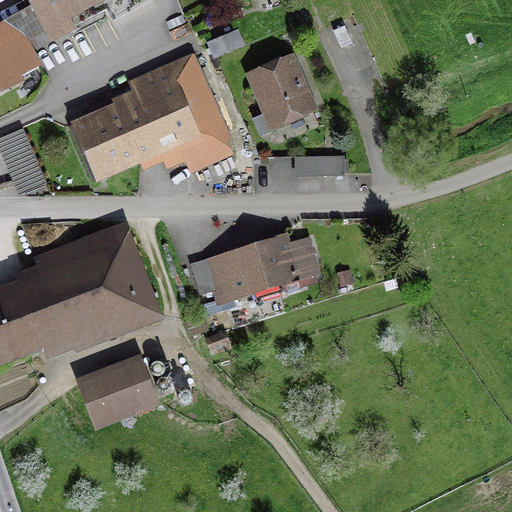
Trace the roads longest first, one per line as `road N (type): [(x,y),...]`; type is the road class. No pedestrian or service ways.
road 1 (residential): [(511,160),(448,185),(353,206),(0,208)]
road 2 (track): [(0,424),(75,365),(173,333),(217,397),(275,442),(326,511)]
road 3 (track): [(140,203),(173,333)]
